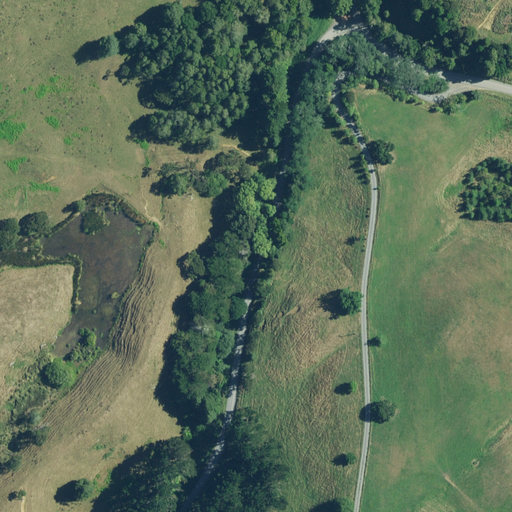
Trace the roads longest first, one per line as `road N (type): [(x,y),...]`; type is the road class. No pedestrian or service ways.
road 1 (unclassified): [(357,17),(325,33),(290,106),(223,436),(181,511)]
road 2 (unclassified): [(511,89),(420,66),(357,17)]
